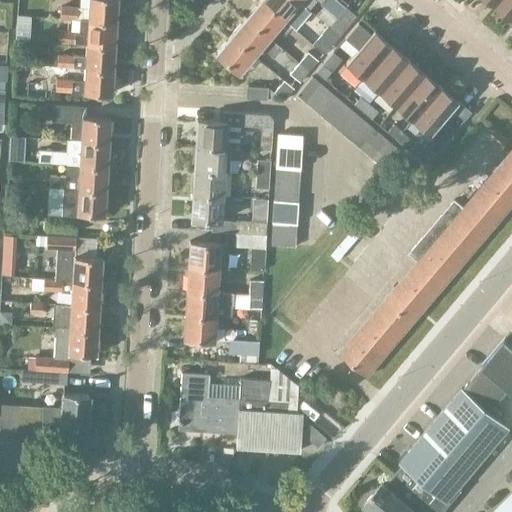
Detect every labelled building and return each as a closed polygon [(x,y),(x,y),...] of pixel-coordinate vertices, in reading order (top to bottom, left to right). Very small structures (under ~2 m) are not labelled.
[(115,22),(116,0),(88,0),(88,6),(76,6),(76,8),(60,7),(59,18),(79,20),(88,20),(115,22)] [(291,26),(283,19),(260,0),(259,0),(245,17),(268,37),(276,27),(284,34),(291,26)] [(307,8),(298,1),(297,0),(260,0),(283,19),(291,9),(300,17),(307,8)] [(356,14),(337,0),(297,0),(298,1),(298,0),(316,0),(336,17),(337,16),(347,24),(356,14)] [(508,23),(511,18),(511,0),(499,0),(496,5),(504,11),(500,16),(508,23)] [(347,25),(347,24),(337,16),(336,17),(328,27),(338,35),(347,25)] [(281,48),(268,37),(245,17),(230,35),(253,55),(253,54),(260,46),(273,57),(281,48)] [(114,46),(115,22),(88,20),(79,20),(79,32),(59,31),(58,43),(74,43),(86,44),(114,46)] [(329,46),(338,35),(328,27),(319,37),(329,46)] [(362,78),(394,40),(386,33),(382,38),(373,30),(345,63),(362,78)] [(230,35),(214,54),(237,73),(247,61),(253,65),(259,59),(253,54),(253,55),(230,35)] [(378,91),(406,58),(398,51),(402,47),(394,40),(362,78),(378,91)] [(112,70),(114,46),(86,44),(85,57),(57,55),(57,66),(84,68),(112,70)] [(298,62),(308,71),(317,61),(307,52),(298,62)] [(395,105),(427,68),(418,61),(415,65),(406,58),(378,91),(395,105)] [(299,82),(308,71),(298,62),(289,73),(299,82)] [(330,71),(321,64),(315,71),(324,79),(330,71)] [(111,94),(112,70),(84,68),(84,81),(72,81),(72,80),(56,79),(55,91),(70,92),(70,94),(83,95),(83,93),(111,94)] [(412,119),(439,86),(431,79),(435,75),(427,68),(395,105),(412,119)] [(304,102),(320,84),(311,76),(296,95),(304,102)] [(273,92),(282,99),(284,100),(292,91),(293,89),(283,80),(273,92)] [(313,109),(328,91),(320,84),(304,102),(313,109)] [(439,86),(412,119),(428,134),(460,96),(451,89),(448,93),(439,86)] [(246,87),(246,97),(246,98),(266,99),(267,87),(246,87)] [(321,116),(337,98),(328,91),(313,109),(321,116)] [(362,111),(368,104),(359,96),(353,104),(362,111)] [(329,123),(345,105),(337,98),(321,116),(329,123)] [(109,118),(84,117),(84,105),(52,103),(51,119),(70,121),(69,128),(68,140),(108,142),(109,118)] [(368,104),(362,111),(371,119),(377,111),(368,104)] [(338,130),(353,112),(345,105),(329,123),(338,130)] [(268,113),(242,112),(242,125),(272,126),(272,118),(268,113)] [(346,137),(362,119),(353,112),(338,130),(346,137)] [(241,133),(242,122),(224,121),(196,119),(195,145),(225,146),(226,132),(241,133)] [(355,144),(370,126),(362,119),(346,137),(355,144)] [(395,139),(401,131),(392,124),(386,132),(395,139)] [(363,152),(379,133),(370,126),(355,144),(363,152)] [(489,136),(503,148),(509,140),(495,128),(489,136)] [(401,131),(395,139),(404,146),(410,139),(401,131)] [(8,132),(5,146),(25,149),(27,135),(8,132)] [(277,145),(300,147),(301,134),(277,133),(277,145)] [(371,159),(387,141),(379,133),(363,152),(371,159)] [(108,142),(68,140),(67,140),(66,153),(51,152),(50,163),(64,164),(106,166),(108,142)] [(387,141),(371,159),(380,166),(396,148),(387,141)] [(239,159),(240,147),(225,146),(195,145),(193,169),(223,171),(223,170),(228,171),(229,158),(239,159)] [(299,158),(300,147),(277,145),(276,156),(299,158)] [(367,376),(511,204),(511,156),(509,153),(464,207),(454,199),(408,253),(418,261),(340,353),(367,376)] [(299,168),(299,158),(276,156),(275,167),(299,168)] [(256,173),(269,174),(269,160),(256,159),(256,173)] [(105,190),(106,166),(64,164),(64,176),(50,175),(49,187),(105,190)] [(298,179),(299,168),(275,167),(274,178),(298,179)] [(222,195),(223,171),(193,169),(192,194),(222,195)] [(268,188),(269,174),(256,173),(255,187),(268,188)] [(297,190),(298,179),(274,178),(274,189),(297,190)] [(103,215),(105,190),(49,187),(62,188),(61,219),(47,218),(46,231),(75,233),(76,220),(75,220),(76,214),(103,215)] [(297,202),(297,190),(274,189),(273,200),(297,202)] [(221,221),(222,195),(192,194),(190,219),(221,221)] [(296,212),(297,202),(273,200),(272,211),(296,212)] [(295,224),(296,212),(272,211),(272,222),(295,224)] [(235,232),(265,234),(266,221),(236,219),(235,232)] [(294,234),(295,224),(272,222),(271,233),(294,234)] [(338,253),(356,232),(350,227),(332,248),(338,253)] [(264,248),(265,234),(235,232),(234,246),(264,248)] [(294,246),(294,234),(271,233),(270,245),(294,246)] [(101,258),(74,256),(75,237),(46,235),(45,248),(56,249),(54,279),(99,282),(101,258)] [(225,267),(227,244),(189,241),(187,266),(217,268),(217,267),(225,267)] [(217,268),(187,266),(186,289),(216,291),(217,278),(229,279),(230,268),(225,267),(217,267),(217,268)] [(99,282),(54,279),(43,279),(43,290),(71,292),(70,303),(70,304),(98,306),(99,282)] [(248,293),(261,294),(262,280),(249,279),(248,293)] [(223,315),(230,316),(231,292),(216,291),(186,289),(184,314),(223,316),(223,315)] [(261,308),(261,294),(248,293),(247,307),(261,308)] [(70,303),(56,302),(56,301),(30,300),(29,312),(55,314),(55,313),(69,314),(69,325),(68,328),(96,330),(98,306),(70,304),(70,303)] [(222,326),(223,316),(184,314),(183,338),(213,340),(214,325),(222,326)] [(68,328),(69,325),(55,324),(53,355),(34,354),(33,371),(67,373),(68,353),(95,354),(96,330),(68,328)] [(481,365),(467,382),(462,388),(400,461),(403,464),(394,475),(439,511),(441,511),(466,482),(464,480),(509,428),(489,411),(509,389),(511,391),(511,344),(504,337),(481,365)] [(258,341),(228,339),(228,352),(257,354),(258,341)] [(218,354),(219,343),(200,343),(200,354),(218,354)] [(67,373),(33,371),(32,382),(66,384),(67,373)] [(236,432),(238,397),(207,396),(208,374),(180,372),(177,429),(236,432)] [(239,377),(238,397),(236,432),(235,447),(298,450),(301,411),(286,410),(287,400),(267,399),(268,379),(239,377)] [(42,407),(41,422),(61,423),(61,425),(86,427),(88,395),(63,393),(62,408),(42,407)] [(17,430),(18,405),(7,405),(5,430),(17,430)] [(28,431),(30,406),(18,405),(17,430),(28,431)] [(41,422),(42,407),(30,406),(28,431),(40,432),(41,422)] [(439,511),(394,475),(385,485),(382,482),(363,504),(373,511),(439,511)] [(511,511),(511,493),(493,511),(511,511)]
